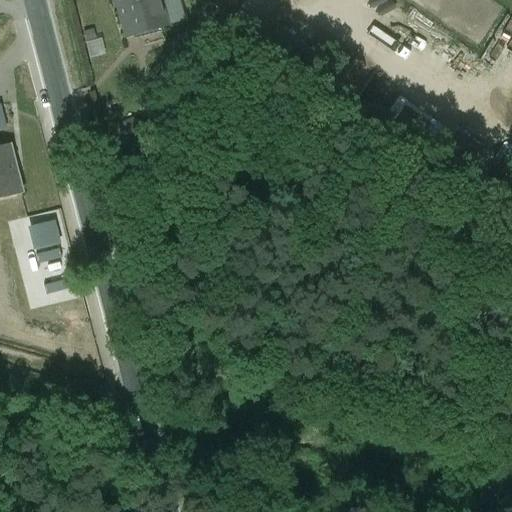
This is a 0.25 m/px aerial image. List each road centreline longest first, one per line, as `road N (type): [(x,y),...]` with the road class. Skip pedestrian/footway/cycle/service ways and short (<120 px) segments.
road 1 (tertiary): [(169,511),(37,0)]
road 2 (track): [(128,342),(456,414),(511,391)]
